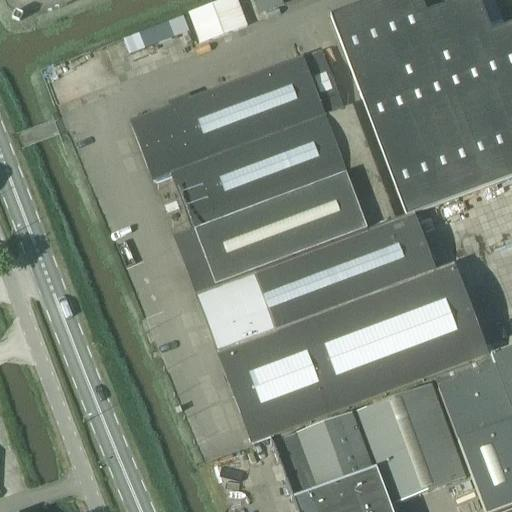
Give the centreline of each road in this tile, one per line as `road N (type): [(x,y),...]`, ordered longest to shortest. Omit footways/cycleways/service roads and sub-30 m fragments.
road 1 (primary): [(143,511),(0,148)]
road 2 (unclassified): [(0,251),(97,511)]
